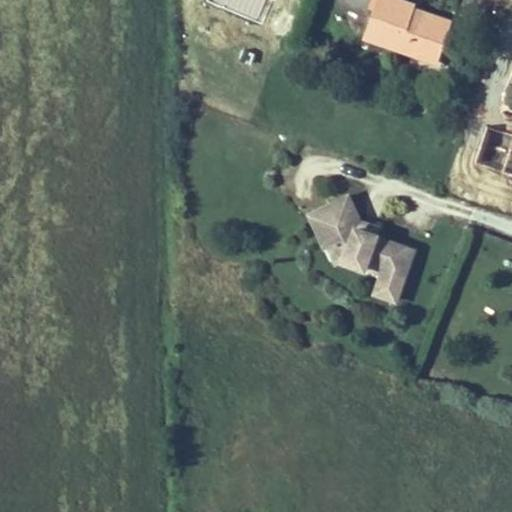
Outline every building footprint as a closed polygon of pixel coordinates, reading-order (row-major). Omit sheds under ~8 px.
[(414,6),(395,0),(378,0),(366,38),(437,62),(449,25),(412,12),(414,6)] [(355,187),(317,206),(333,239),(345,233),(348,239),(347,245),(344,249),(364,260),(365,258),(383,268),(387,261),(405,271),(416,250),(381,230),(381,229),(364,219),(367,213),(355,187)] [(364,219),(381,229),(385,222),(367,213),(364,219)] [(333,239),(344,249),(347,245),(348,239),(345,233),(333,239)] [(387,261),(383,268),(401,278),(405,271),(387,261)]
